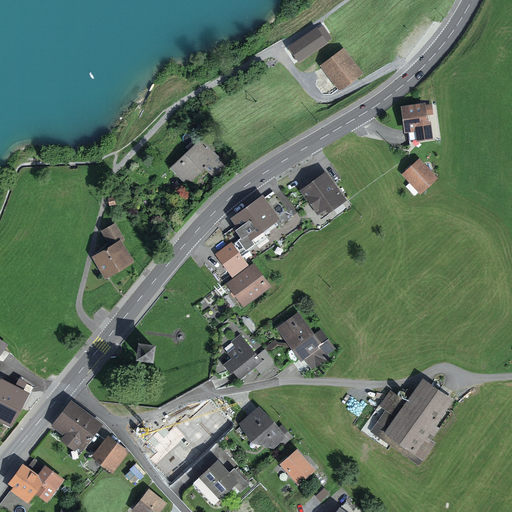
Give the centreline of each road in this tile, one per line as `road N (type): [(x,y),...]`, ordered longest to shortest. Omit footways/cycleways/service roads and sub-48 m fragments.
road 1 (primary): [(68,384),(209,216),(399,87),(444,43),(471,0)]
road 2 (residential): [(511,375),(299,377),(188,396),(118,423)]
road 3 (track): [(276,47),(320,98),(402,60),(425,64)]
